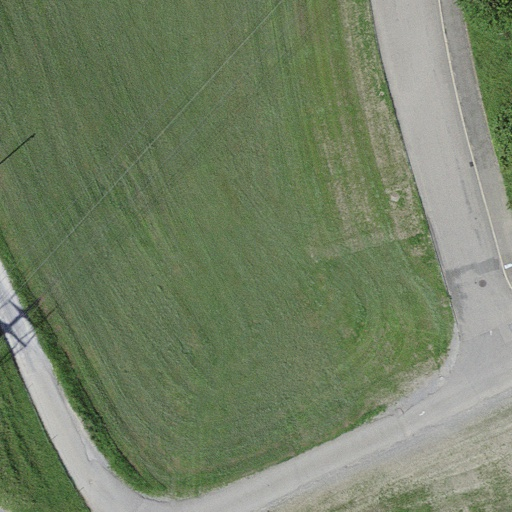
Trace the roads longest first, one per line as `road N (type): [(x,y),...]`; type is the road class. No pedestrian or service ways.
road 1 (residential): [(406,0),(444,169),(510,369),(229,511)]
road 2 (track): [(129,511),(79,464),(0,292)]
